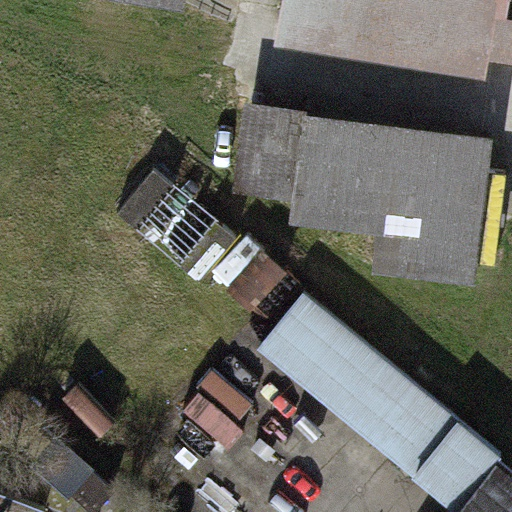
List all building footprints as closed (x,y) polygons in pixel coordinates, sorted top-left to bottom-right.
[(511,0),(291,0),(291,10),(505,39),(507,27),(511,27),(511,0)] [(496,130),(264,102),(255,176),(319,184),(315,210),(389,219),(385,253),(480,264),(496,130)] [(257,236),(229,272),(262,297),(290,261),(257,236)] [(472,511),(511,464),(511,451),(318,292),(272,348),(472,511)] [(511,511),(511,464),(472,511),(511,511)] [(45,511),(48,506),(0,488),(0,511),(45,511)]
